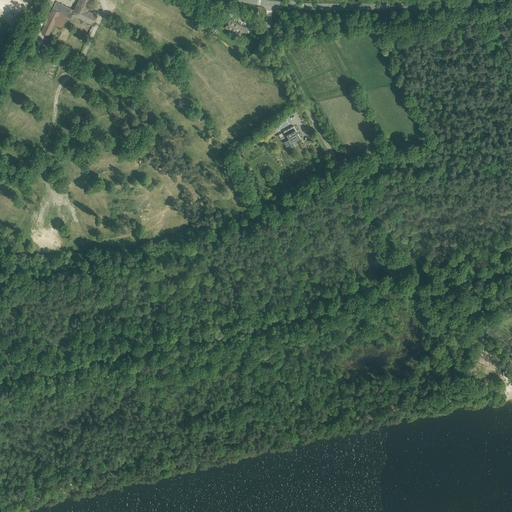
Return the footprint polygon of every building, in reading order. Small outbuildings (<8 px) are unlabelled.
[(41,31),(48,35),(54,23),(61,27),(66,17),(70,19),(73,14),(92,24),(96,15),(86,10),(91,0),(79,0),(78,4),(74,10),(56,1),(50,12),(47,10),(44,18),(47,19),(41,31)] [(50,10),(53,4),(48,2),(45,8),(50,10)] [(247,29),(245,28),(239,25),(229,20),(227,24),(225,27),(236,32),(237,30),(240,32),(240,31),(245,34),(247,29)] [(82,21),(80,27),(90,30),(92,24),(82,21)] [(277,129),(289,123),(286,118),(274,124),(277,129)] [(294,126),(283,132),(286,136),(287,136),(289,139),(287,139),(290,144),(300,138),(298,134),(297,134),(295,131),(296,131),(294,126)]
